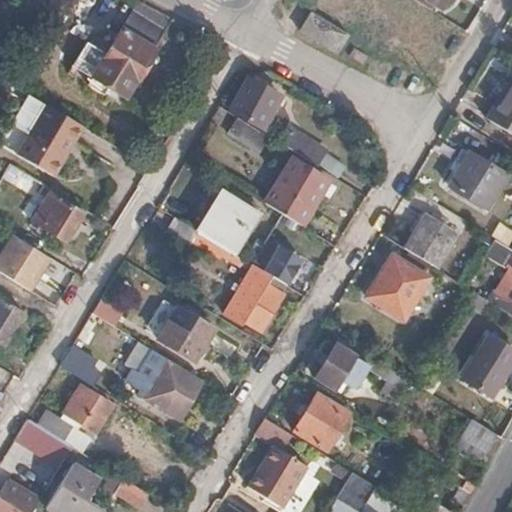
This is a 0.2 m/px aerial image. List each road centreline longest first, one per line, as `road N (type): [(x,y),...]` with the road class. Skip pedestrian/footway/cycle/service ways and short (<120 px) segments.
road 1 (residential): [(0,452),(266,38)]
road 2 (residential): [(192,511),(434,134)]
road 3 (unclassified): [(266,38),(434,134)]
road 4 (residential): [(434,134),(510,0)]
